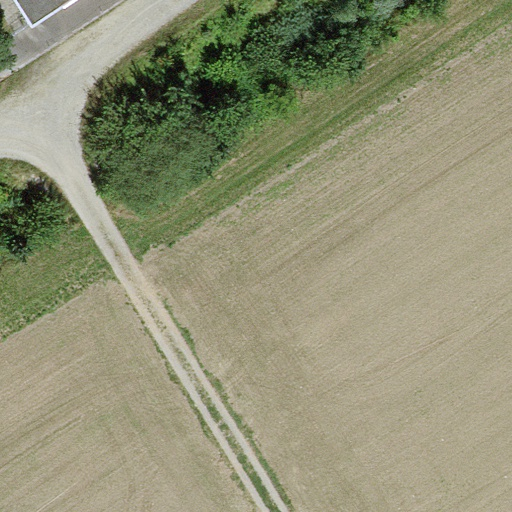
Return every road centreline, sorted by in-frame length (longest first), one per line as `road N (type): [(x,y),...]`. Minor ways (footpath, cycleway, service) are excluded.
road 1 (track): [(17,89),(276,511)]
road 2 (track): [(154,0),(0,100)]
